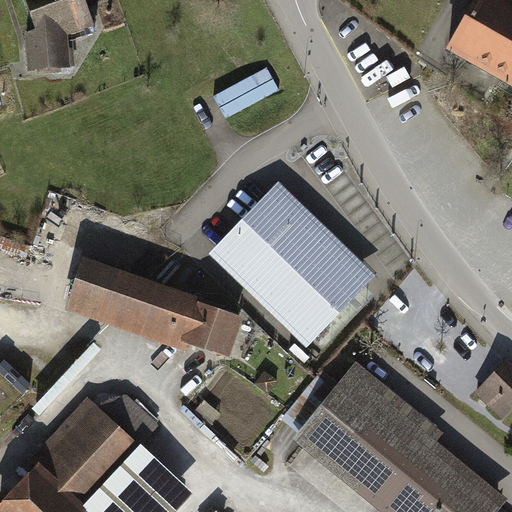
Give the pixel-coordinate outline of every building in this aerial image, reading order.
[(89,0),(38,0),(41,6),(19,15),(37,65),(104,40),(89,0)] [(511,7),(498,0),(475,0),(447,49),(511,87),(511,7)] [(229,122),(283,93),(271,70),(217,99),(229,122)] [(269,180),(200,251),(301,349),(370,278),(269,180)] [(81,264),(64,314),(219,369),(237,319),(81,264)] [(511,407),(511,364),(505,358),(472,392),(500,419),(511,407)] [(357,361),(294,441),(386,511),(479,511),(498,489),(425,433),(434,421),(357,361)] [(88,392),(37,446),(89,495),(98,505),(150,448),(142,438),(161,420),(131,389),(111,389),(101,397),(88,392)] [(37,446),(0,485),(0,511),(71,511),(89,495),(37,446)] [(157,455),(106,508),(110,511),(167,511),(191,487),(157,455)]
